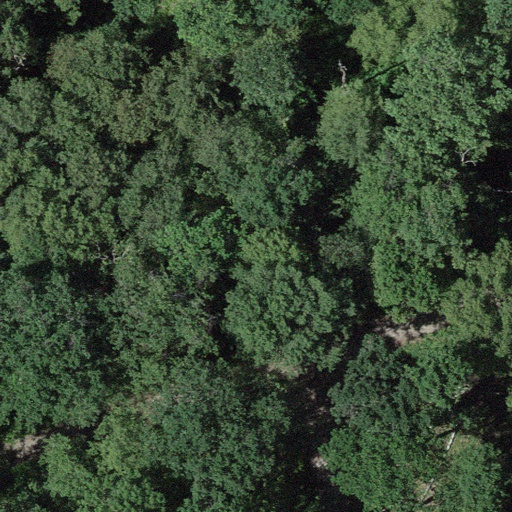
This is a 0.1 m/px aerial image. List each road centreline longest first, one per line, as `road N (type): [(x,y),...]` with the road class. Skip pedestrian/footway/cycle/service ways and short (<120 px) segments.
road 1 (track): [(336,511),(315,356),(0,461)]
road 2 (track): [(511,291),(315,356)]
